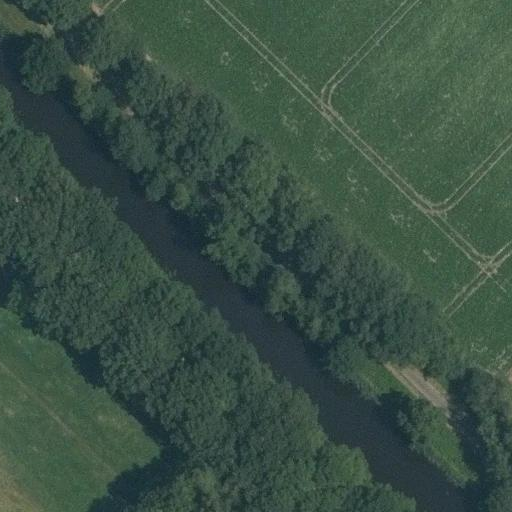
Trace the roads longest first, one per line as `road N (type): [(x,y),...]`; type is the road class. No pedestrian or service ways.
road 1 (unclassified): [(511,475),(27,0)]
road 2 (track): [(0,186),(329,511)]
